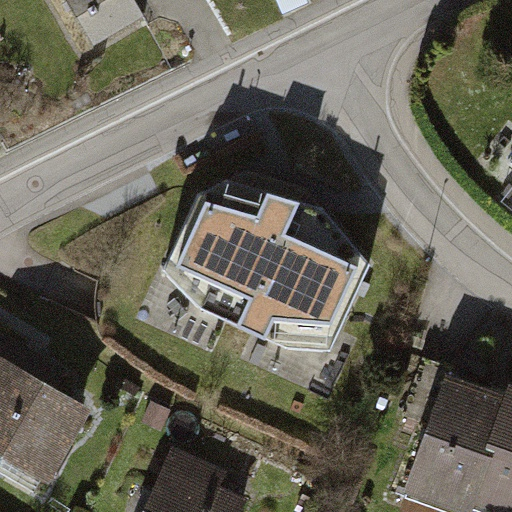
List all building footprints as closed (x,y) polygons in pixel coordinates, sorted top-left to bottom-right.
[(51,0),(90,67),(156,29),(138,0),(51,0)] [(511,124),(480,165),(511,190),(511,124)] [(322,357),(361,271),(310,211),(209,181),(178,198),(149,270),(193,316),(272,351),(322,357)] [(102,422),(3,364),(15,343),(0,333),(0,467),(3,469),(0,474),(0,480),(50,509),(102,422)] [(511,511),(511,391),(507,404),(454,384),(459,371),(420,357),(394,426),(433,441),(413,493),(444,505),(441,511),(511,511)] [(235,476),(181,452),(154,511),(252,511),(256,503),(229,490),(235,476)]
